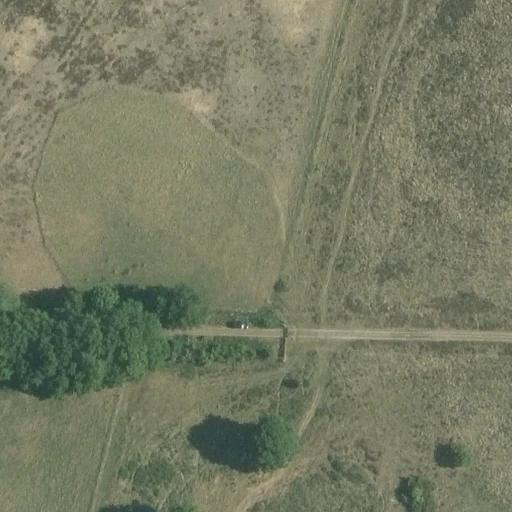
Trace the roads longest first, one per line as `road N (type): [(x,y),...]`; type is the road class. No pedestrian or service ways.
road 1 (track): [(324,334),(0,322)]
road 2 (track): [(511,335),(324,334)]
